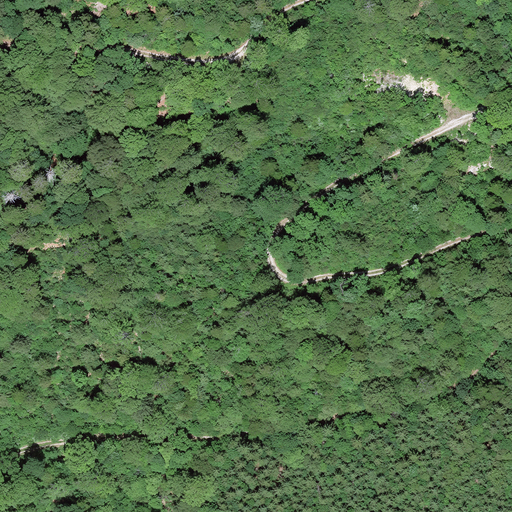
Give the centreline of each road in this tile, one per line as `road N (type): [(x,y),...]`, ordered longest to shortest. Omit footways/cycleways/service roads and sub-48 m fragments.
road 1 (track): [(511,227),(474,233),(381,272),(319,280),(299,281),(274,267),(271,250),(274,235),(308,202),(511,97)]
road 2 (track): [(0,461),(42,445),(148,433),(234,435),(436,397),(465,381),(511,332)]
road 3 (track): [(299,0),(228,60),(203,64),(0,46)]
